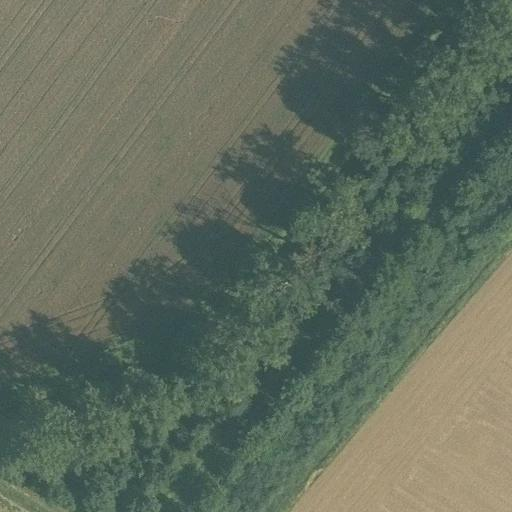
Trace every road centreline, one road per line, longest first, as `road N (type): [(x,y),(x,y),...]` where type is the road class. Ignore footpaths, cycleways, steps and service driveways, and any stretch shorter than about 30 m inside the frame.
road 1 (track): [(444,0),(222,292),(165,336),(0,394)]
road 2 (track): [(281,511),(511,247)]
